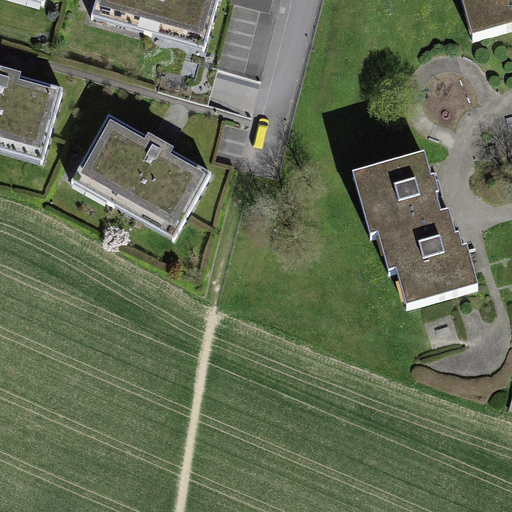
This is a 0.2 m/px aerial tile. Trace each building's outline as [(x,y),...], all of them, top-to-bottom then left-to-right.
[(46,0),(11,0),(44,8),(46,0)] [(219,0),(100,0),(94,20),(205,50),(219,0)] [(511,0),(459,0),(472,44),(511,32),(511,0)] [(63,93),(0,74),(0,152),(42,165),(63,93)] [(212,178),(110,120),(73,185),(175,243),(212,178)] [(377,241),(381,256),(455,235),(450,217),(441,220),(432,189),(425,160),(352,179),(369,243),(377,241)] [(461,257),(455,235),(381,256),(387,278),(396,276),(406,312),(478,293),(469,262),(467,255),(461,257)]
